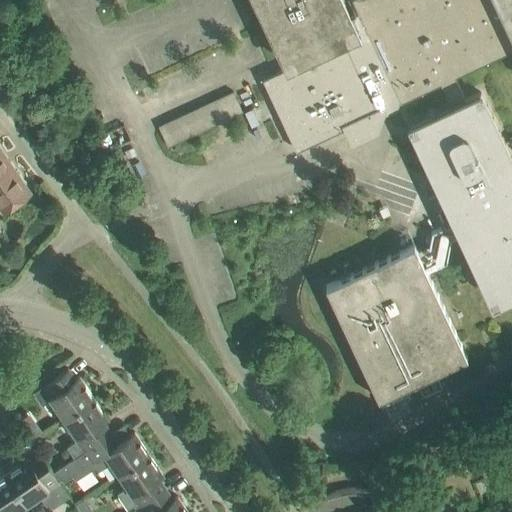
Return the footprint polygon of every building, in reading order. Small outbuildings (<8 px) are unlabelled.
[(259,0),(290,65),(263,77),(297,149),(344,127),(379,111),(385,112),(398,106),(401,100),(442,81),(452,104),(412,123),(443,190),(450,204),(457,219),(433,230),(430,243),(418,249),(415,243),(326,285),(379,398),(391,392),(394,399),(410,392),(407,385),(468,356),(428,270),(447,260),(451,239),(463,233),(495,299),(511,291),(511,156),(482,91),(467,98),(456,75),(511,48),(511,0),(354,0),(359,11),(350,15),(342,0),(259,0)] [(212,86),(243,74),(237,58),(252,52),(247,39),(208,54),(215,72),(208,74),(212,86)] [(152,76),(166,110),(204,95),(191,61),(152,76)] [(234,89),(159,124),(169,145),(244,110),(234,89)] [(102,124),(124,115),(116,96),(94,105),(102,124)] [(254,153),(272,145),(263,122),(244,130),(254,153)] [(125,127),(94,142),(98,150),(129,135),(125,127)] [(0,146),(0,203),(4,210),(31,191),(0,146)] [(51,396),(65,417),(94,396),(80,375),(70,381),(63,371),(40,387),(47,398),(51,396)] [(82,450),(83,451),(106,435),(99,425),(109,418),(94,396),(65,417),(79,437),(67,445),(74,456),(82,450)] [(111,460),(119,472),(149,452),(135,431),(125,437),(118,427),(106,435),(83,451),(82,450),(74,456),(53,470),(58,478),(61,476),(64,480),(73,474),(76,478),(93,466),(96,470),(111,460)] [(135,503),(137,506),(160,491),(154,481),(164,474),(149,452),(119,472),(126,482),(116,488),(117,491),(116,492),(127,508),(135,503)] [(30,457),(8,472),(28,502),(38,495),(45,505),(52,505),(69,493),(58,478),(53,470),(46,460),(35,466),(30,457)] [(12,511),(28,502),(8,472),(0,477),(0,511),(12,511)] [(426,511),(423,506),(415,488),(391,500),(381,496),(375,511),(426,511)] [(189,511),(178,495),(168,502),(160,491),(137,506),(141,511),(189,511)]
